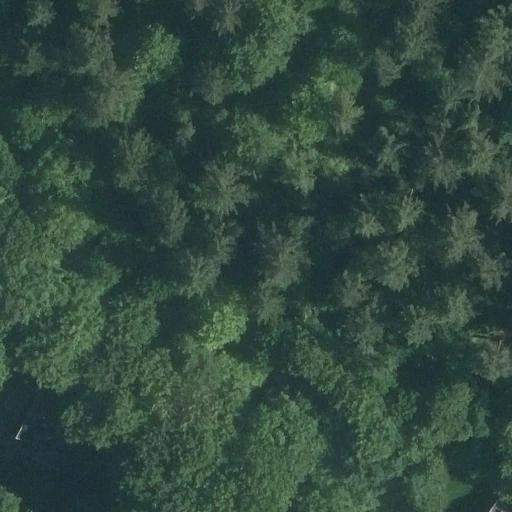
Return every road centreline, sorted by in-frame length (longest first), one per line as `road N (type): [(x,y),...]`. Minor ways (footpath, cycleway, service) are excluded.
road 1 (track): [(0,196),(114,278),(288,380)]
road 2 (track): [(288,380),(511,434)]
road 3 (track): [(288,380),(372,511)]
road 4 (track): [(288,380),(259,405),(240,444),(247,489),(236,511)]
